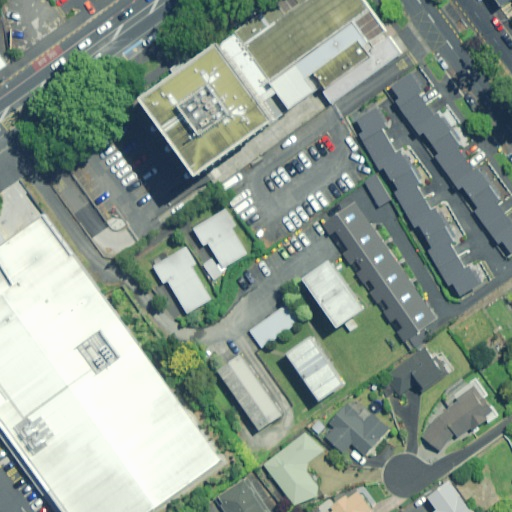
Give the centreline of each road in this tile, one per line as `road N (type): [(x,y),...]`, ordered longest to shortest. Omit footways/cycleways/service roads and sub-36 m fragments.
road 1 (secondary): [(0,118),(164,0)]
road 2 (residential): [(511,131),(417,0)]
road 3 (residential): [(511,420),(432,476),(398,474)]
